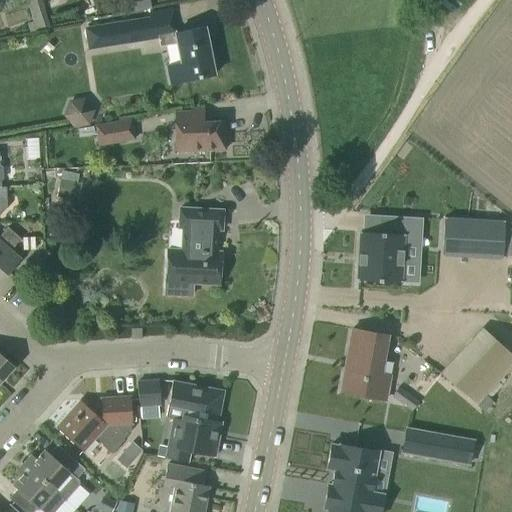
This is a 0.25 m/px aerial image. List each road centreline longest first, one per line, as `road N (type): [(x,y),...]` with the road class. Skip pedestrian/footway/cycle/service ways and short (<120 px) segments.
road 1 (tertiary): [(282,365),(301,228),(290,112),(260,0)]
road 2 (track): [(487,0),(346,199),(301,228)]
road 3 (residential): [(60,371),(87,358),(171,351),(282,365)]
road 4 (tertiary): [(254,511),(282,365)]
